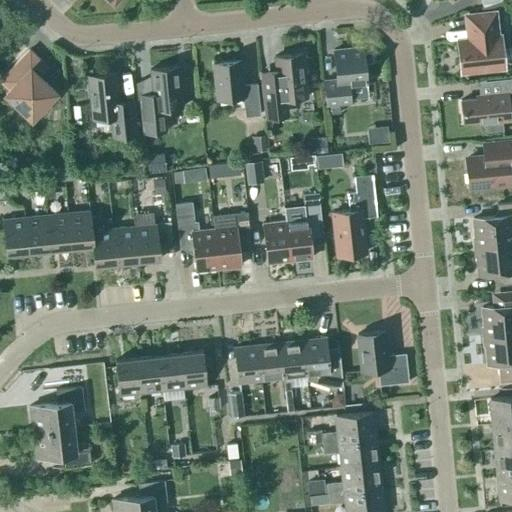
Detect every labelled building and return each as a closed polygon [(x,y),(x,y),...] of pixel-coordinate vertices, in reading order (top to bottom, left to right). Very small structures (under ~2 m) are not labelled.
[(472,34),(472,40),(458,41),(460,56),(458,58),(459,66),(461,67),(461,70),(502,65),(498,37),(495,37),(492,13),(467,16),(469,35),(472,34)] [(335,79),(322,80),(325,104),(329,104),(338,103),(350,102),(348,84),(366,82),(364,63),(371,62),(370,46),(332,50),(335,79)] [(55,92),(32,71),(41,61),(28,49),(0,78),(0,81),(8,89),(4,93),(30,118),(55,92)] [(275,70),(259,71),(264,117),(286,115),(285,98),(306,96),(302,53),(273,56),(275,70)] [(256,83),(242,84),(239,59),(212,62),(216,99),(243,96),(245,115),(259,114),(256,83)] [(143,133),(165,131),(163,108),(182,106),(178,66),(149,69),(152,97),(139,98),(143,133)] [(118,101),(115,72),(94,74),(94,77),(87,78),(91,118),(109,116),(111,137),(135,134),(132,99),(118,101)] [(476,98),(460,99),(462,122),(479,120),(479,123),(482,122),(483,128),(486,131),(502,130),(501,120),(509,120),(506,92),(476,95),(476,98)] [(338,103),(329,104),(330,113),(339,112),(338,103)] [(265,134),(251,136),(252,151),(266,149),(265,134)] [(325,135),(312,136),(314,150),(314,152),(326,151),(325,135)] [(508,182),(507,167),(506,161),(511,160),(511,140),(481,144),(482,156),(465,157),(468,186),(508,182)] [(314,154),(306,155),(306,164),(314,163),(315,163),(314,154)] [(325,154),(315,155),(316,168),(326,167),(325,154)] [(163,158),(142,161),(143,171),(143,173),(165,170),(164,169),(163,158)] [(239,160),(228,161),(228,162),(229,174),(240,173),(239,161),(239,160)] [(260,160),(243,161),(245,183),(262,181),(260,160)] [(91,161),(74,163),(76,177),(94,176),(93,161),(91,161)] [(188,178),(187,168),(175,169),(176,180),(188,178)] [(371,173),(353,175),(356,203),(374,201),(371,173)] [(163,177),(156,178),(158,193),(165,192),(163,177)] [(296,209),(297,219),(284,220),(288,259),(311,257),(307,226),(321,225),(317,192),(302,193),(303,208),(296,209)] [(194,270),(217,267),(213,228),(198,229),(197,221),(193,221),(191,201),(174,203),(178,240),(191,238),(194,270)] [(472,217),(475,246),(511,241),(511,232),(511,217),(511,216),(511,201),(496,203),(497,215),(472,217)] [(357,209),(331,212),(336,254),(365,251),(362,217),(361,208),(357,209)] [(88,209),(66,211),(70,247),(91,245),(92,245),(90,229),(91,229),(88,209)] [(48,249),(70,247),(66,211),(45,213),(48,249)] [(234,225),(213,228),(217,267),(239,265),(237,241),(249,239),(245,211),(233,213),(234,225)] [(48,249),(45,213),(23,216),(27,251),(48,249)] [(1,218),(5,254),(27,251),(23,216),(1,218)] [(266,262),(288,259),(284,220),(262,222),(266,262)] [(170,221),(157,222),(158,240),(172,239),(170,221)] [(159,258),(155,222),(133,225),(137,260),(159,258)] [(133,225),(112,227),(115,263),(137,260),(133,225)] [(93,265),(115,263),(112,227),(91,229),(90,229),(92,245),(91,245),(93,265)] [(511,241),(475,246),(478,274),(503,272),(504,284),(511,283),(511,241)] [(481,306),(484,335),(511,331),(511,291),(505,292),(506,304),(481,306)] [(378,384),(408,381),(404,352),(385,354),(383,330),(357,333),(361,370),(377,369),(378,384)] [(511,331),(484,335),(486,364),(497,363),(498,379),(511,377),(511,331)] [(326,347),(325,337),(302,339),(305,374),(306,374),(307,379),(330,387),(342,386),(338,346),(326,347)] [(305,374),(302,339),(279,342),(283,376),(305,374)] [(283,376),(279,342),(256,344),(260,379),(283,376)] [(237,381),(260,379),(256,344),(233,347),(237,381)] [(201,349),(180,352),(183,387),(205,385),(201,349)] [(183,387),(180,352),(158,354),(162,390),(183,387)] [(158,354),(136,357),(140,392),(162,390),(158,354)] [(118,395),(140,392),(136,357),(114,359),(118,395)] [(56,402),(29,405),(32,431),(72,426),(70,410),(83,408),(81,385),(55,389),(56,402)] [(241,392),(228,393),(230,416),(243,415),(241,392)] [(491,423),(511,421),(511,395),(489,398),(491,423)] [(218,396),(207,397),(208,409),(220,408),(218,396)] [(337,431),(321,433),(322,442),(374,436),(371,411),(335,415),(337,431)] [(511,421),(491,423),(494,449),(511,446),(511,421)] [(87,441),(74,443),(72,426),(32,431),(35,456),(62,453),(64,466),(90,463),(87,441)] [(341,465),(377,461),(374,436),(322,442),(323,452),(339,450),(341,465)] [(184,442),(170,444),(172,457),(186,456),(184,442)] [(226,443),(227,457),(237,456),(236,442),(226,443)] [(511,446),(494,449),(496,474),(511,472),(511,446)] [(166,467),(165,458),(149,460),(150,469),(166,467)] [(228,474),(241,473),(240,459),(227,460),(228,474)] [(380,487),(377,461),(341,465),(343,481),(323,483),(322,479),(306,481),(308,495),(323,493),(327,493),(344,491),(380,487)] [(511,472),(496,474),(499,499),(511,498),(511,472)] [(111,498),(112,511),(153,511),(153,503),(166,501),(163,479),(137,482),(139,495),(111,498)] [(382,511),(380,487),(344,491),(327,493),(329,502),(345,500),(346,511),(382,511)]
